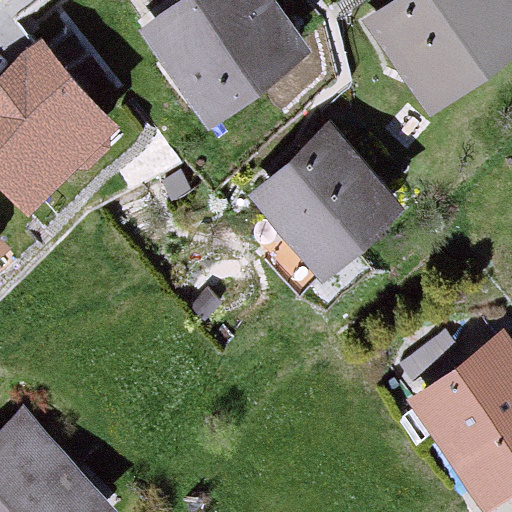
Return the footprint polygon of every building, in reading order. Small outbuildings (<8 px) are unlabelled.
[(267,0),(164,0),(136,23),(200,104),(292,31),(267,0)] [(389,0),(362,21),(427,104),(511,37),(511,4),(508,0),(389,0)] [(27,33),(0,61),(0,176),(19,194),(103,103),(27,33)] [(318,117),(244,187),(316,262),(390,192),(318,117)] [(511,353),(495,330),(402,396),(474,496),(511,469),(511,353)] [(0,423),(0,511),(93,511),(103,503),(18,408),(0,423)]
